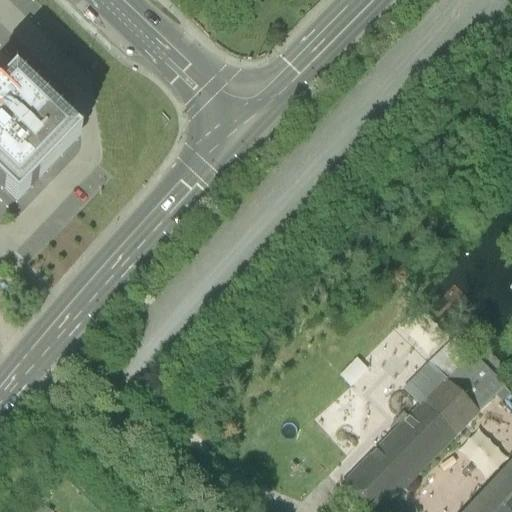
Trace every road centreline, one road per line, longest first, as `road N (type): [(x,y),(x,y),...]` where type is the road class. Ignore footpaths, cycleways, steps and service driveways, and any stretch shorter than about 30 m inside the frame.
road 1 (secondary): [(0,407),(181,185),(240,127)]
road 2 (secondary): [(240,127),(368,0)]
road 3 (tertiary): [(113,0),(240,127)]
